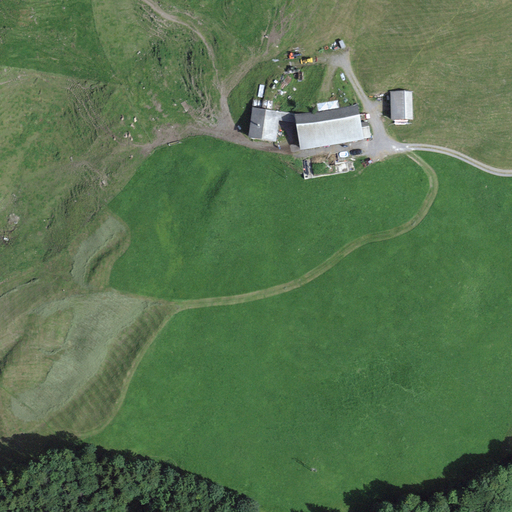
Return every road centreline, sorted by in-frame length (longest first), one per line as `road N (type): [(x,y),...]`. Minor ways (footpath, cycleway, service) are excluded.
road 1 (track): [(357,145),(298,153),(244,140),(221,103),(208,43),(148,0)]
road 2 (track): [(357,145),(446,150),(511,172)]
